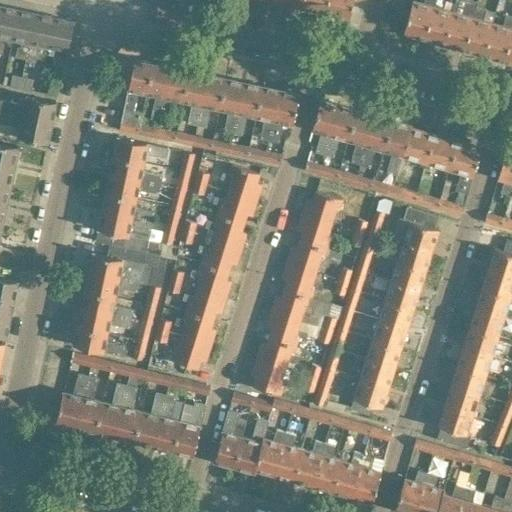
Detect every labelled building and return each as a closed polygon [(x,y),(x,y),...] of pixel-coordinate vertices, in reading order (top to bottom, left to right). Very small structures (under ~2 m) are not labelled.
[(326,11),(328,0),(303,0),(302,5),(326,11)] [(350,17),(354,0),(328,0),(326,11),(350,17)] [(424,37),(435,0),(425,0),(424,3),(413,0),(404,31),(424,37)] [(444,43),(453,13),(443,10),(445,0),(435,0),(424,37),(444,43)] [(464,49),(476,6),(477,0),(475,0),(455,0),(457,0),(444,43),(464,49)] [(12,38),(19,8),(1,4),(0,6),(0,51),(2,52),(4,42),(1,42),(2,36),(12,38)] [(493,23),(492,23),(483,20),(486,9),(476,6),(464,49),(484,54),(493,23)] [(27,58),(37,12),(19,8),(12,38),(21,40),(20,46),(18,45),(15,56),(27,58)] [(47,52),(55,15),(37,12),(27,58),(36,60),(37,55),(45,57),(46,52),(47,52)] [(55,15),(49,46),(57,47),(56,53),(54,52),(51,63),(63,65),(73,19),(55,15)] [(504,60),(511,33),(511,16),(506,15),(503,26),(493,23),(484,54),(504,60)] [(146,92),(153,61),(134,58),(123,108),(119,128),(138,132),(139,123),(140,123),(143,112),(133,110),(137,90),(146,92)] [(160,117),(171,65),(153,61),(146,92),(155,94),(151,115),(160,117)] [(183,99),(189,69),(171,65),(160,117),(170,119),(174,98),(183,99)] [(196,124),(207,73),(189,69),(183,99),(192,101),(188,122),(196,124)] [(219,107),(226,77),(207,73),(196,124),(206,126),(210,105),(219,107)] [(20,88),(22,76),(11,74),(9,86),(20,88)] [(33,78),(22,76),(20,88),(31,90),(33,78)] [(233,131),(244,81),(226,77),(219,107),(228,109),(224,130),(233,131)] [(256,115),(262,85),(244,81),(233,131),(242,133),(246,113),(256,115)] [(57,94),(59,84),(49,82),(46,92),(57,94)] [(269,139),(280,89),(262,85),(256,115),(263,117),(259,137),(269,139)] [(292,123),(299,93),(280,89),(269,139),(278,141),(283,121),(292,123)] [(0,109),(51,120),(56,100),(27,94),(25,104),(0,99),(0,109)] [(324,153),(338,103),(320,98),(312,128),(321,130),(315,150),(324,153)] [(347,141),(356,109),(338,103),(324,153),(333,156),(338,138),(347,141)] [(47,140),(51,120),(0,109),(0,122),(20,126),(18,134),(47,140)] [(360,163),(375,114),(356,109),(347,141),(355,143),(350,161),(354,162),(360,163)] [(384,150),(393,119),(375,114),(360,163),(368,166),(374,148),(384,150)] [(402,156),(410,126),(411,125),(393,119),(384,150),(392,153),(386,172),(396,174),(401,156),(402,156)] [(158,127),(140,123),(139,123),(138,132),(156,136),(158,127)] [(425,163),(434,133),(410,126),(402,156),(425,163)] [(174,139),(176,131),(158,127),(156,136),(174,139)] [(192,143),(194,135),(176,131),(174,139),(192,143)] [(448,169),(457,140),(434,133),(425,163),(448,169)] [(168,146),(147,142),(117,135),(113,154),(143,160),(145,153),(161,156),(166,157),(168,146)] [(211,147),(212,139),(194,135),(192,143),(211,147)] [(229,151),(231,143),(212,139),(211,147),(229,151)] [(440,198),(437,207),(461,214),(464,205),(481,147),(457,140),(448,169),(460,173),(455,191),(457,191),(454,202),(440,198)] [(0,161),(15,165),(19,145),(0,141),(0,161)] [(247,155),(249,147),(231,143),(229,151),(247,155)] [(267,151),(255,148),(249,147),(247,155),(265,159),(267,151)] [(185,150),(180,168),(188,170),(193,152),(185,150)] [(280,162),(282,154),(267,151),(265,159),(280,162)] [(162,174),(141,169),(143,160),(113,154),(109,172),(159,183),(162,174)] [(510,194),(511,188),(511,155),(505,154),(499,175),(506,177),(501,191),(510,194)] [(322,164),(308,159),(305,168),(320,173),(322,164)] [(0,182),(10,185),(15,165),(0,161),(0,182)] [(259,172),(232,164),(232,163),(229,171),(222,169),(220,175),(229,177),(226,188),(256,198),(261,182),(256,180),(259,172)] [(340,179),(343,170),(322,164),(320,173),(324,174),(340,179)] [(184,189),(188,170),(180,168),(175,187),(184,189)] [(196,170),(194,180),(206,183),(209,173),(196,170)] [(355,183),(357,174),(351,172),(343,170),(340,179),(355,183)] [(157,193),(159,183),(109,172),(105,191),(135,197),(137,188),(157,193)] [(373,188),(375,179),(363,176),(362,175),(357,174),(355,183),(360,184),(373,188)] [(390,193),(393,184),(375,179),(373,188),(390,193)] [(204,193),(206,183),(194,180),(191,190),(204,193)] [(0,203),(6,205),(10,185),(0,182),(0,203)] [(414,200),(417,191),(393,184),(390,193),(414,200)] [(179,207),(184,189),(175,187),(170,205),(179,207)] [(251,213),(256,198),(226,188),(223,199),(214,196),(213,202),(219,204),(216,212),(243,220),(246,212),(251,213)] [(339,208),(341,200),(342,198),(316,190),(315,190),(312,198),(307,197),(302,213),(334,223),(337,214),(340,214),(344,216),(346,210),(339,208)] [(133,206),(135,197),(105,191),(101,209),(152,220),(154,210),(133,206)] [(437,207),(440,198),(417,191),(414,200),(437,207)] [(174,225),(179,207),(170,205),(166,223),(174,225)] [(432,248),(438,228),(433,227),(437,214),(407,205),(403,218),(398,216),(392,236),(404,240),(404,239),(432,248)] [(97,228),(95,240),(145,251),(148,238),(139,236),(141,227),(150,229),(152,220),(101,209),(97,228)] [(384,212),(376,209),(370,228),(378,231),(384,212)] [(241,229),(243,220),(216,212),(214,220),(207,218),(205,225),(214,228),(211,237),(241,246),(246,231),(241,229)] [(501,225),(503,217),(487,212),(485,220),(501,225)] [(331,232),(334,223),(302,213),(297,229),(302,230),(299,238),(326,247),(329,239),(335,241),(337,235),(331,232)] [(511,228),(511,219),(503,217),(501,225),(511,228)] [(185,218),(182,229),(194,232),(196,221),(185,218)] [(363,233),(367,221),(357,218),(353,230),(363,233)] [(170,244),(174,225),(166,223),(161,241),(170,244)] [(371,250),(378,231),(370,228),(364,248),(371,250)] [(191,242),(194,232),(182,229),(179,239),(191,242)] [(359,246),(363,233),(353,230),(349,243),(359,246)] [(236,262),(241,246),(211,237),(208,247),(199,245),(197,251),(203,253),(201,261),(228,269),(231,261),(236,262)] [(330,258),(323,256),(326,247),(299,238),(297,247),(292,245),(287,261),(316,270),(319,262),(328,264),(330,258)] [(489,266),(511,273),(511,239),(506,238),(502,249),(495,247),(489,266)] [(426,268),(432,248),(404,239),(404,240),(398,259),(426,268)] [(365,270),(371,250),(364,248),(357,268),(365,270)] [(164,267),(155,265),(152,264),(122,258),(92,251),(88,270),(140,281),(150,283),(159,285),(164,267)] [(419,288),(426,268),(398,259),(392,279),(419,288)] [(225,278),(228,269),(201,261),(198,270),(191,268),(190,274),(198,277),(196,286),(225,295),(230,279),(225,278)] [(313,281),(316,270),(287,261),(282,277),(286,278),(284,287),(311,295),(313,287),(320,289),(322,284),(313,281)] [(341,266),(337,278),(348,282),(351,269),(341,266)] [(482,286),(510,295),(511,295),(511,273),(489,266),(482,286)] [(361,283),(365,270),(357,268),(351,287),(358,290),(361,283)] [(172,269),(169,279),(181,282),(183,271),(172,269)] [(140,281),(88,270),(84,288),(114,294),(116,285),(138,289),(140,281)] [(17,280),(0,276),(0,295),(13,299),(17,280)] [(344,294),(348,282),(337,278),(334,291),(344,294)] [(178,292),(181,282),(169,279),(167,289),(178,292)] [(413,307),(419,288),(392,279),(385,299),(413,307)] [(154,305),(159,285),(150,283),(148,292),(145,302),(154,305)] [(220,311),(225,295),(196,286),(193,296),(183,293),(182,300),(188,302),(186,309),(213,318),(215,309),(220,311)] [(476,306),(504,315),(510,295),(482,286),(476,306)] [(276,293),(271,309),(303,319),(306,311),(313,314),(314,308),(308,306),(311,295),(284,287),(281,295),(276,293)] [(352,309),(355,300),(358,290),(351,287),(344,307),(352,309)] [(112,304),(114,294),(84,288),(80,306),(131,317),(133,309),(112,304)] [(0,315),(9,317),(13,299),(0,295),(0,315)] [(407,327),(413,307),(385,299),(379,318),(407,327)] [(149,322),(154,305),(145,302),(141,320),(149,322)] [(128,327),(131,317),(80,306),(77,325),(106,331),(108,323),(128,327)] [(498,335),(504,315),(476,306),(470,326),(498,335)] [(345,329),(351,311),(352,309),(344,307),(340,319),(338,327),(345,329)] [(210,326),(213,318),(186,309),(183,318),(176,316),(175,323),(183,325),(180,334),(210,343),(215,327),(210,326)] [(271,309),(266,325),(271,327),(268,335),(295,344),(298,336),(305,338),(307,332),(300,330),(303,319),(271,309)] [(0,334),(6,335),(9,317),(0,315),(0,334)] [(159,318),(157,328),(168,331),(171,320),(159,318)] [(400,347),(407,327),(379,318),(373,338),(400,347)] [(144,341),(149,322),(141,320),(136,339),(144,341)] [(105,340),(106,331),(77,325),(73,343),(123,354),(125,345),(105,340)] [(328,342),(332,329),(323,326),(322,328),(318,339),(328,342)] [(492,354),(498,335),(470,326),(464,345),(492,354)] [(339,349),(345,329),(338,327),(331,347),(339,349)] [(166,341),(168,331),(157,328),(152,348),(162,350),(164,341),(166,341)] [(178,334),(170,358),(197,367),(200,358),(205,359),(210,343),(180,334),(178,334)] [(292,353),(295,344),(268,335),(266,343),(261,342),(256,358),(291,369),(293,361),(297,362),(299,355),(292,353)] [(394,367),(400,347),(373,338),(366,358),(394,367)] [(140,359),(144,341),(136,339),(131,356),(140,359)] [(485,374),(492,354),(464,345),(457,365),(485,374)] [(332,369),(337,356),(339,349),(331,347),(325,366),(332,369)] [(70,360),(90,364),(92,356),(72,351),(70,360)] [(111,361),(100,358),(92,356),(90,364),(109,369),(111,361)] [(288,379),(291,369),(256,358),(251,374),(256,375),(253,384),(280,393),(283,384),(289,386),(291,380),(288,379)] [(388,386),(394,367),(366,358),(363,369),(351,366),(348,374),(360,378),(360,377),(388,386)] [(128,374),(130,365),(111,361),(109,369),(128,374)] [(311,363),(307,375),(316,378),(320,365),(311,363)] [(133,440),(141,409),(131,406),(138,376),(148,379),(150,370),(130,365),(128,374),(126,384),(114,435),(133,440)] [(479,394),(485,374),(457,365),(451,385),(479,394)] [(321,404),(332,369),(325,366),(318,385),(313,402),(321,404)] [(168,383),(170,375),(150,370),(148,379),(168,383)] [(75,425),(87,374),(78,372),(73,393),(63,391),(55,421),(75,425)] [(94,430),(102,399),(93,397),(98,376),(87,374),(75,425),(94,430)] [(187,388),(189,380),(170,375),(168,383),(187,388)] [(312,390),(316,378),(307,375),(303,387),(312,390)] [(354,397),(350,408),(367,413),(371,403),(382,406),(388,386),(360,377),(360,378),(354,397)] [(207,393),(209,385),(189,380),(187,388),(207,393)] [(114,435),(126,384),(116,381),(111,401),(102,399),(94,430),(114,435)] [(475,408),(479,394),(451,385),(445,405),(473,414),(475,408)] [(250,404),(252,396),(233,390),(231,398),(250,404)] [(153,445),(165,394),(154,391),(149,411),(141,409),(133,440),(153,445)] [(172,449),(180,418),(170,416),(175,396),(165,394),(153,445),(172,449)] [(271,401),(252,396),(250,404),(269,410),(270,405),(271,401)] [(291,411),(293,402),(273,396),(271,401),(270,405),(291,411)] [(192,454),(204,403),(193,401),(189,421),(180,418),(172,449),(192,454)] [(310,417),(313,408),(293,402),(291,411),(310,417)] [(498,422),(507,425),(511,411),(511,404),(506,402),(498,422)] [(437,438),(463,446),(473,414),(445,405),(438,424),(441,425),(437,438)] [(330,422),(332,414),(313,408),(310,417),(330,422)] [(233,465),(241,435),(232,433),(238,412),(227,409),(213,460),(233,465)] [(350,428),(352,420),(332,414),(330,422),(350,428)] [(263,436),(265,426),(266,426),(267,420),(256,417),(251,438),(241,435),(233,465),(253,471),(254,469),(263,436)] [(369,433),(372,425),(352,420),(350,428),(369,433)] [(499,444),(507,425),(498,422),(491,441),(499,444)] [(389,439),(391,431),(372,425),(369,433),(389,439)] [(273,474),(285,431),(276,429),(273,439),(263,436),(254,469),(273,474)] [(293,479),(302,448),(291,445),(294,434),(285,431),(273,474),(293,479)] [(433,452),(435,444),(416,438),(413,446),(433,452)] [(313,485),(324,442),(313,439),(310,450),(302,448),(293,479),(313,485)] [(341,459),(330,456),(333,445),(324,442),(313,485),(332,490),(341,459)] [(452,458),(455,450),(435,444),(433,452),(452,458)] [(352,496),(364,454),(343,448),(341,459),(332,490),(352,496)] [(472,463),(474,455),(455,450),(452,458),(472,463)] [(372,501),(380,470),(370,467),(373,456),(364,454),(352,496),(372,501)] [(491,469),(494,461),(474,455),(472,463),(491,469)] [(511,475),(511,471),(511,466),(494,461),(491,469),(511,475)] [(407,511),(415,511),(427,472),(417,469),(414,480),(404,478),(395,508),(407,511)] [(436,511),(443,489),(434,486),(437,475),(427,472),(415,511),(436,511)] [(457,511),(465,486),(455,483),(452,492),(443,489),(436,511),(457,511)] [(478,511),(482,502),(472,499),(475,489),(465,486),(457,511),(478,511)] [(500,511),(504,498),(495,495),(492,505),(482,502),(478,511),(500,511)] [(511,511),(511,507),(511,500),(504,498),(500,511),(511,511)]
